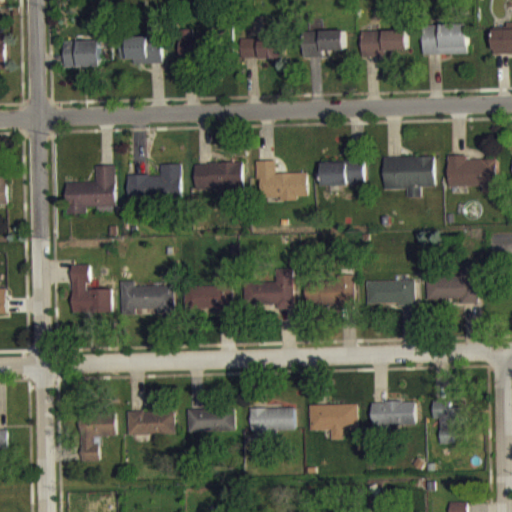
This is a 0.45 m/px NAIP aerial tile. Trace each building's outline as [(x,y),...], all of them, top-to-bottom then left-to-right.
[(425,35),(469,34),(470,63),(426,64),(425,35)] [(348,60),(347,40),(306,41),(307,67),(326,66),(325,61),(348,60)] [(410,40),(364,41),(364,63),(410,62),(410,40)] [(0,77),(8,78),(8,44),(0,43),(0,77)] [(165,72),(164,45),(122,47),(122,69),(135,69),(135,73),(165,72)] [(287,68),(286,46),(245,47),(245,69),(287,68)] [(211,47),(181,47),(182,71),(207,70),(207,62),(211,62),(211,47)] [(66,51),(67,76),(103,75),(102,50),(66,51)] [(485,195),(485,202),(500,202),(499,169),(469,169),(469,165),(450,165),(451,196),(485,195)] [(386,167),(387,199),(409,198),(409,208),(424,207),(423,196),(438,196),(437,166),(386,167)] [(325,194),(368,193),(367,167),(348,168),(349,172),(324,173),(325,194)] [(258,170),(258,189),(263,189),(263,209),(310,208),(310,182),(278,183),(277,170),(258,170)] [(198,199),(223,198),(223,207),(245,206),(244,172),(197,173),(198,199)] [(184,173),(163,174),(163,184),(131,185),(131,208),(184,207),(184,173)] [(69,224),(89,223),(89,216),(99,216),(99,222),(118,221),(117,175),(98,175),(98,191),(68,192),(69,224)] [(0,214),(10,214),(9,183),(0,183),(0,214)] [(114,298),(91,299),(91,274),(74,274),(75,323),(115,323),(114,298)] [(295,280),(278,280),(279,291),(248,292),(248,314),(278,314),(278,319),(296,318),(295,280)] [(187,318),(236,319),(236,293),(230,293),(230,282),(217,282),(217,295),(187,295),(187,318)] [(479,283),(428,285),(429,309),(462,308),(462,314),(480,313),(479,283)] [(307,288),(308,315),(357,314),(356,287),(307,288)] [(176,295),(137,296),(137,290),(123,291),(124,324),(140,324),(139,322),(177,321),(176,295)] [(370,314),(417,313),(417,290),(369,291),(370,314)] [(0,325),(9,325),(8,301),(0,301),(0,325)] [(417,411),(373,412),(373,435),(418,434),(417,411)] [(436,429),(442,429),(443,453),(466,452),(465,417),(453,417),(453,412),(435,412),(436,429)] [(311,414),(311,440),(332,439),(332,450),(345,449),(345,439),(360,439),(359,413),(311,414)] [(253,441),(258,441),(258,450),(275,450),(275,440),(297,439),(296,417),(252,418),(253,441)] [(238,441),(237,418),(189,419),(190,442),(238,441)] [(130,444),(177,444),(176,421),(130,421),(130,444)] [(101,471),(101,446),(118,445),(118,425),(83,425),(84,471),(101,471)] [(0,457),(10,458),(9,439),(0,439),(0,457)]
